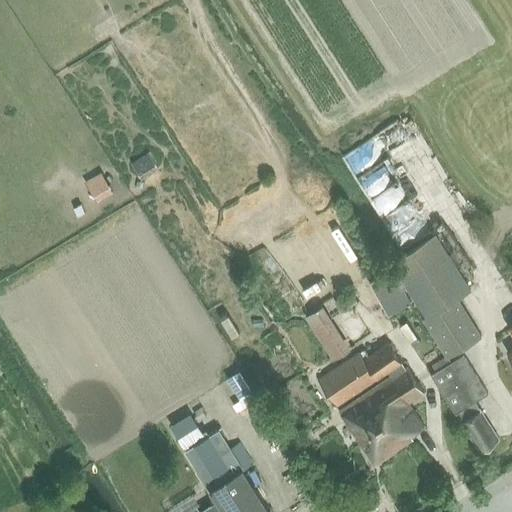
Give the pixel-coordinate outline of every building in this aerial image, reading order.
[(395,268),(425,317),(422,318),(447,358),(482,336),(458,298),(472,289),(437,232),(390,261),(395,268)] [(413,302),(395,268),(370,282),(388,316),(413,302)] [(321,301),(305,308),(312,325),(328,318),(321,301)] [(425,427),(409,402),(425,392),(407,365),(405,367),(389,344),(364,359),(360,353),(319,379),(336,406),(393,369),(394,371),(398,369),(400,371),(340,410),(375,464),(413,440),(411,436),(425,427)] [(431,375),(480,452),(499,440),(474,400),(488,392),(464,354),(431,375)] [(239,412),(258,400),(250,386),(231,398),(239,412)] [(172,427),(183,445),(196,437),(185,419),(172,427)] [(186,449),(210,489),(242,469),(242,468),(251,462),(239,443),(231,448),(218,429),(186,449)] [(268,511),(242,469),(210,489),(224,511),(268,511)]
